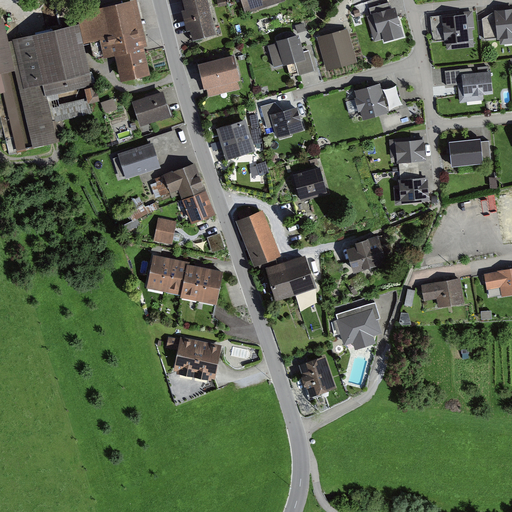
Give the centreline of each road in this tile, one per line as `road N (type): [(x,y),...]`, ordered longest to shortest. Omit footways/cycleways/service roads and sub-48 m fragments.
road 1 (tertiary): [(293,511),(301,475),(296,432),(159,0)]
road 2 (residential): [(423,58),(295,95)]
